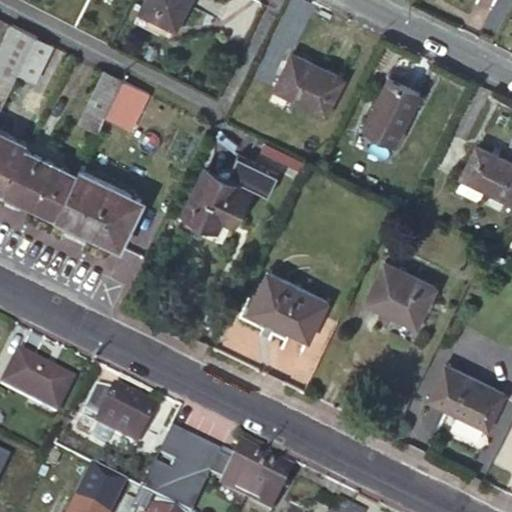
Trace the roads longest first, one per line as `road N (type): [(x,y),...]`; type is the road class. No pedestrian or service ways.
road 1 (unclassified): [(0,286),(455,511)]
road 2 (unknown): [(0,2),(235,122),(284,0)]
road 3 (residential): [(356,0),(511,78)]
